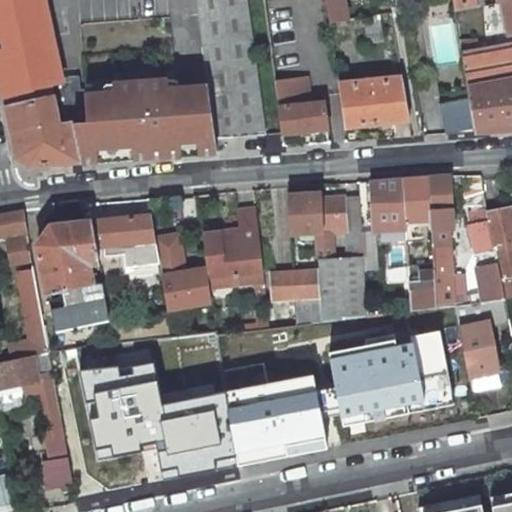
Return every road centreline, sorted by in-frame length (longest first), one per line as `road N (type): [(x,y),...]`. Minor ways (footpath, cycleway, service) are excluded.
road 1 (residential): [(511,157),(137,182),(2,200)]
road 2 (residential): [(511,445),(186,511)]
